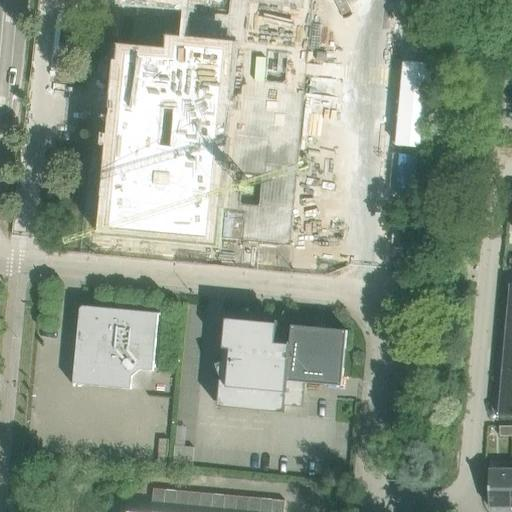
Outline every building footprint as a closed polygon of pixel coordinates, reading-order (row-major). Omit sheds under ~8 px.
[(131,0),(130,19),(110,237),(292,252),(314,0),(131,0)] [(161,314),(96,308),(83,306),(83,307),(82,307),(82,308),(81,308),(80,321),(74,386),(75,386),(75,384),(132,389),(132,388),(133,377),(141,370),(154,371),(159,315),(161,315),(161,314)] [(325,325),(316,324),(316,331),(314,330),(315,328),(307,327),(292,326),(291,343),(290,343),(290,345),(276,344),(278,324),(270,324),(227,320),(223,363),(217,365),(221,378),(219,407),(285,413),(285,406),(303,408),(305,383),(343,387),(348,331),(325,329),(325,331),(324,331),(325,325)] [(511,350),(505,350),(503,372),(511,372),(511,350)] [(511,372),(503,372),(502,394),(511,394),(511,372)] [(511,394),(502,394),(500,416),(511,416),(511,394)] [(511,436),(511,426),(500,426),(500,427),(500,436),(511,436)] [(490,469),(490,508),(511,508),(511,469),(490,469)] [(284,511),(285,500),(154,489),(151,511),(284,511)]
